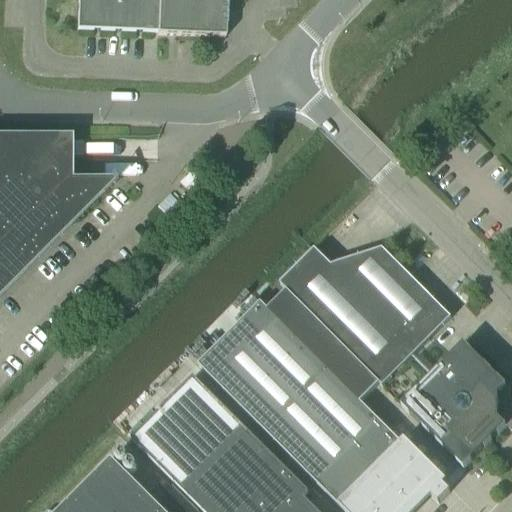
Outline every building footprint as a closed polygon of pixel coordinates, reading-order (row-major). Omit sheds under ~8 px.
[(77,0),(76,31),(157,35),(157,37),(224,39),(225,0),(77,0)] [(0,138),(0,297),(71,227),(70,227),(116,182),(70,182),(70,160),(81,160),(81,145),(70,145),(70,139),(0,138)] [(280,286),(286,292),(379,386),(382,389),(410,361),(429,380),(401,408),(464,471),(506,429),(498,421),(498,414),(504,414),(504,402),(498,402),(498,396),(506,388),(464,346),(436,374),(416,355),(451,320),(382,251),(331,268),(314,251),(280,286)] [(360,405),(379,386),(286,292),(267,312),(260,305),(198,368),(342,511),(406,511),(426,493),(439,506),(451,495),(360,405)] [(131,442),(201,511),(314,511),(303,500),(308,494),(307,494),(193,380),(131,442)] [(161,511),(111,462),(61,511),(161,511)]
